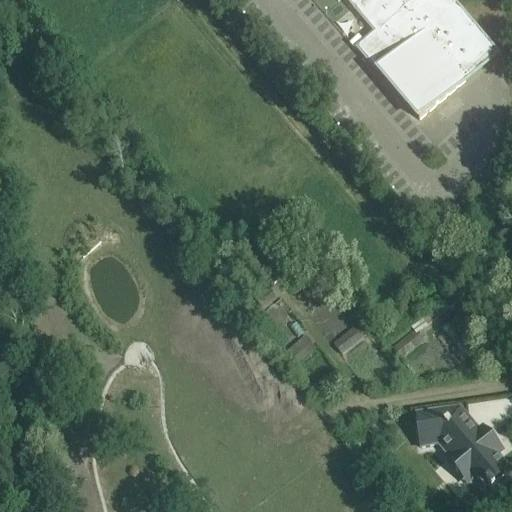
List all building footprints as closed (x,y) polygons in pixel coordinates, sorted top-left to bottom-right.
[(415,0),(347,0),(356,10),(358,9),(380,33),(360,52),(361,52),(415,0)] [(445,0),(415,0),(361,52),(360,52),(379,72),(379,73),(419,121),(466,81),(462,76),(473,66),(474,68),(493,50),(445,0)] [(259,324),(276,350),(296,337),(279,311),(259,324)] [(290,353),(297,360),(309,349),(302,342),(290,353)] [(500,454),(462,410),(417,417),(421,450),(438,447),(449,460),(447,462),(467,486),(471,482),(472,482),(475,479),(485,491),(488,489),(492,494),(496,491),(494,489),(511,474),(497,457),(500,454)]
